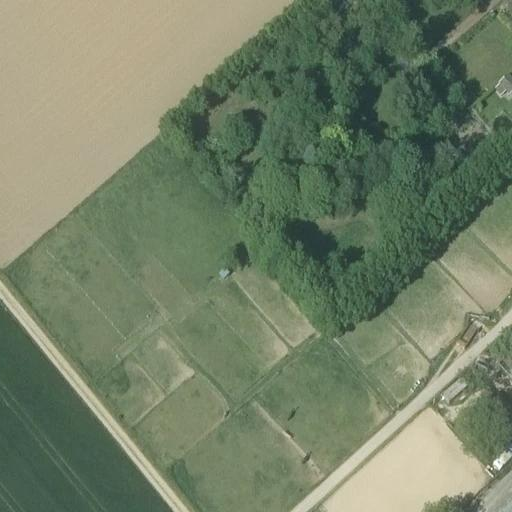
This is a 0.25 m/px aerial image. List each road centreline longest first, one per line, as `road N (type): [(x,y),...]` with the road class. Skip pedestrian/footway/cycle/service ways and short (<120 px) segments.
road 1 (track): [(0,284),(182,511)]
road 2 (track): [(511,315),(297,511)]
